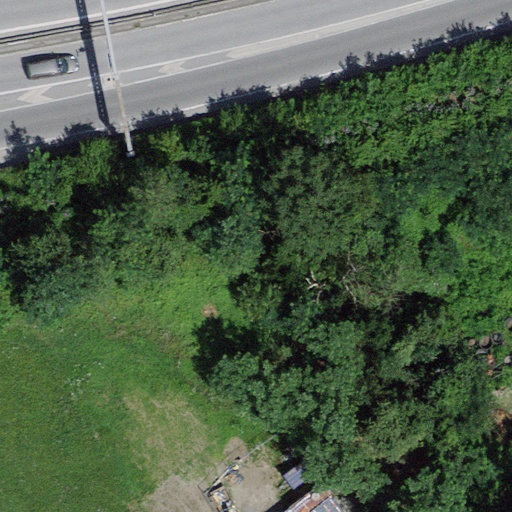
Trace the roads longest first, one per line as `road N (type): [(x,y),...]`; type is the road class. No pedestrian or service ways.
road 1 (primary): [(0,128),(284,65),(464,0)]
road 2 (primary): [(0,74),(386,0)]
